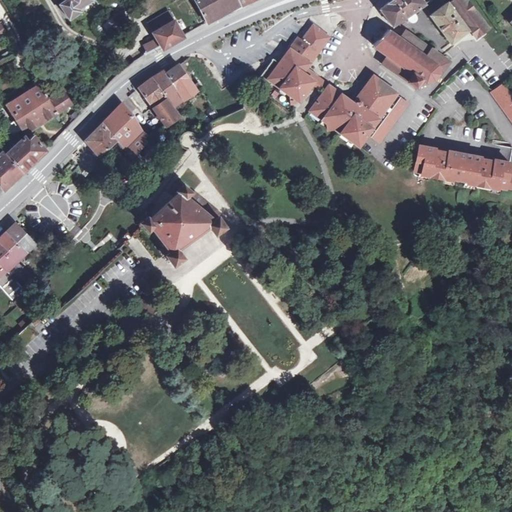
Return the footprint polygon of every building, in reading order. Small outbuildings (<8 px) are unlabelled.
[(68,19),(79,12),(77,9),(90,0),(66,0),(59,5),(68,19)] [(193,0),(206,24),(240,7),(236,0),(193,0)] [(392,27),(425,4),(421,0),(392,0),(379,10),(392,27)] [(466,29),(470,27),(478,38),(489,30),(467,0),(455,0),(448,6),(446,3),(429,15),(450,43),(467,31),(466,29)] [(163,50),(184,38),(170,13),(161,18),(166,25),(153,33),(163,50)] [(0,42),(9,37),(0,23),(0,42)] [(305,62),(325,36),(315,28),(313,27),(301,42),(299,40),(288,54),(280,65),(274,60),(259,80),(279,94),(282,90),(289,96),(291,102),(297,102),(300,103),(302,104),(314,88),(312,87),(315,83),(296,69),(302,60),(305,62)] [(445,67),(449,62),(434,50),(433,51),(406,31),(402,37),(390,28),(376,45),(390,56),(385,63),(421,90),(426,84),(433,84),(439,81),(445,72),(445,67)] [(330,40),(325,36),(305,62),(311,66),(330,40)] [(172,108),(183,100),(197,91),(179,65),(165,74),(163,71),(150,79),(137,89),(152,107),(164,123),(162,125),(164,128),(167,126),(180,117),(172,108)] [(360,85),(364,88),(372,77),(368,74),(360,85)] [(372,77),(364,88),(366,89),(368,91),(351,115),(347,112),(349,108),(326,91),(325,90),(322,94),(318,99),(313,107),(309,112),(310,113),(326,125),(327,131),(333,130),(357,147),(366,136),(378,144),(407,104),(397,96),(395,95),(396,94),(374,78),(372,77)] [(53,92),(46,81),(26,94),(23,90),(7,100),(9,104),(6,106),(16,120),(8,125),(13,133),(21,128),(25,134),(72,104),(61,91),(59,88),(53,92)] [(325,90),(315,83),(312,87),(314,88),(322,94),(325,90)] [(490,91),(511,121),(511,97),(502,83),(493,90),(490,91)] [(131,159),(148,142),(144,138),(147,136),(140,130),(139,128),(131,114),(121,103),(107,118),(101,124),(87,139),(100,154),(101,153),(105,159),(106,158),(119,146),(122,149),(131,159)] [(220,120),(213,111),(209,114),(214,122),(220,120)] [(5,155),(23,172),(45,151),(40,144),(31,134),(26,139),(23,136),(5,155)] [(497,189),(503,190),(506,177),(509,165),(501,163),(501,161),(491,159),(486,163),(479,161),(480,156),(472,155),(471,158),(457,154),(457,152),(449,151),(448,155),(441,154),(437,148),(426,146),(426,149),(419,147),(414,173),(421,174),(420,176),(428,177),(428,179),(443,182),(443,180),(451,182),(452,180),(466,182),(466,184),(474,186),(474,188),(488,191),(488,188),(496,190),(497,189)] [(23,172),(5,155),(4,153),(0,156),(0,187),(5,193),(24,174),(23,172)] [(511,178),(506,177),(503,190),(511,191),(511,178)] [(192,193),(183,185),(176,191),(177,192),(149,218),(147,216),(141,222),(148,232),(152,229),(169,252),(165,255),(173,266),(184,258),(178,249),(209,227),(211,229),(215,235),(226,227),(218,216),(220,215),(192,192),(192,193)] [(34,250),(37,247),(34,243),(16,224),(7,232),(0,238),(0,288),(12,302),(21,294),(23,297),(27,293),(5,270),(12,264),(16,260),(25,252),(30,247),(34,250)] [(45,255),(37,247),(34,250),(31,253),(39,261),(45,255)] [(23,268),(16,260),(12,264),(19,272),(23,268)] [(147,296),(140,301),(146,310),(153,305),(147,296)] [(12,329),(17,333),(30,321),(25,317),(12,329)] [(4,338),(7,342),(13,337),(10,333),(4,338)]
